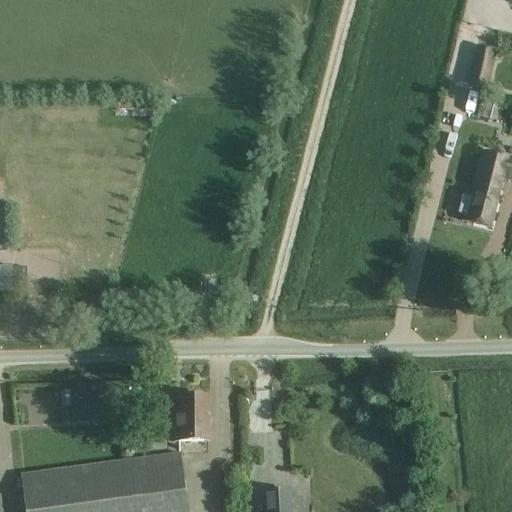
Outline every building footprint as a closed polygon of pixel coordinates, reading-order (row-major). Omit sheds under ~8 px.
[(488,93),(496,53),(477,49),(468,89),(488,93)] [(478,120),(502,123),(505,100),(480,97),(478,120)] [(459,215),(472,218),(471,223),(491,228),(503,179),(511,181),(511,159),(484,153),(473,197),(464,195),(459,215)] [(13,268),(0,267),(0,287),(13,288),(13,268)] [(70,392),(61,392),(62,408),(71,407),(70,392)] [(210,442),(210,398),(181,398),(181,418),(173,418),(174,443),(210,442)] [(124,447),(120,451),(120,457),(124,461),(130,460),(134,456),(134,450),(129,446),(124,447)] [(188,511),(183,475),(180,455),(21,476),(26,511),(188,511)] [(268,493),(268,511),(290,511),(290,492),(268,493)]
